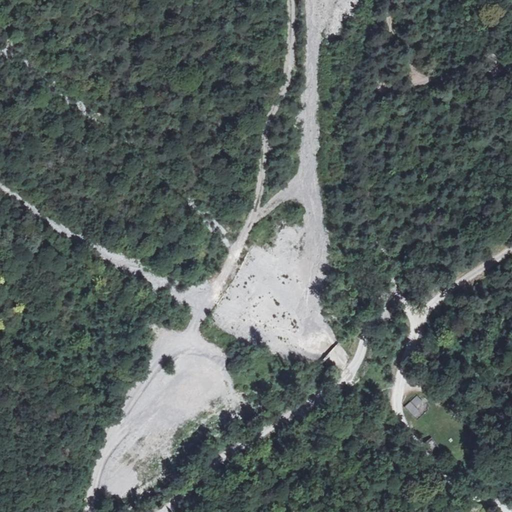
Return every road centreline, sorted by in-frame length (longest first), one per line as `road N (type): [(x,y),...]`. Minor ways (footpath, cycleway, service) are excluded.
road 1 (track): [(86,511),(93,469),(129,394),(160,351),(195,324),(203,293),(249,224),(266,123),(287,80),(289,0)]
road 2 (track): [(415,319),(400,305),(383,305),(345,378),(236,447),(167,511)]
road 3 (track): [(388,0),(364,169),(367,206),(392,270),(392,302)]
road 4 (residential): [(415,319),(395,409),(400,431),(456,489),(508,511)]
road 5 (track): [(374,92),(452,70),(483,42),(480,20),(511,6)]
